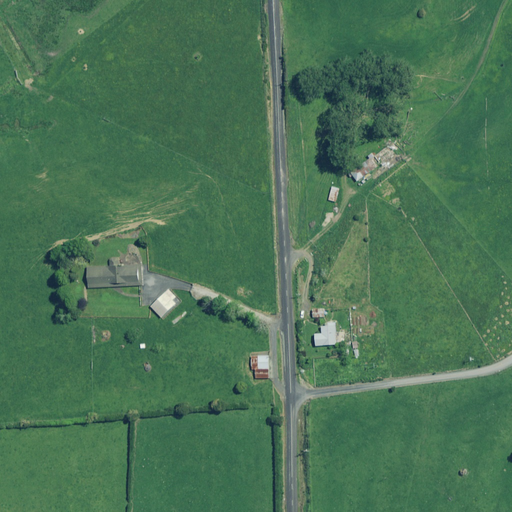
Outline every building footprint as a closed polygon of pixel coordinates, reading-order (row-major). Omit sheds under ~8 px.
[(369,156),(370,158),(351,172),(348,174),(350,177),(353,175),(357,182),(392,156),(386,147),(374,155),(373,153),(369,156)] [(339,189),(331,187),(329,200),(336,202),(339,189)] [(142,285),(141,265),(88,267),(89,288),(142,285)] [(169,296),(166,292),(151,307),(162,318),(176,304),(173,300),(176,297),(172,293),(169,296)] [(325,317),(324,309),(312,309),(313,318),(325,317)] [(337,345),(336,323),(328,323),(329,326),(322,327),(322,334),(315,334),(316,346),(337,345)] [(346,359),(343,351),(337,354),(340,362),(346,359)] [(260,356),(259,356),(259,369),(269,369),(269,356),(260,356)]
